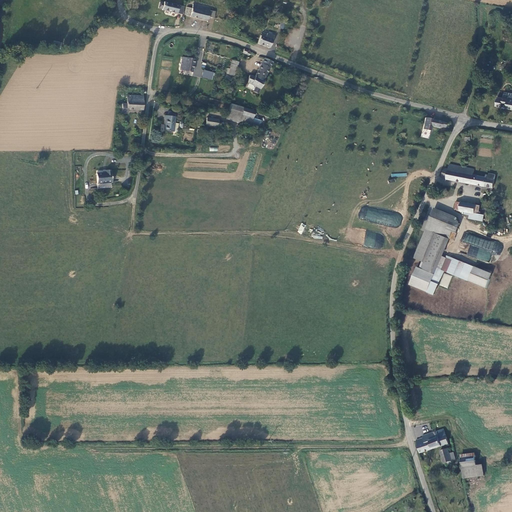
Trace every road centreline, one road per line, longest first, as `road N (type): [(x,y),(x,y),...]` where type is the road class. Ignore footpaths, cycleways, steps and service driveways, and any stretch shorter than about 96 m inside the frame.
road 1 (unclassified): [(437,511),(414,442),(395,324),(401,261),(461,117)]
road 2 (track): [(414,442),(26,441)]
road 3 (unclassified): [(461,117),(182,24),(163,26)]
